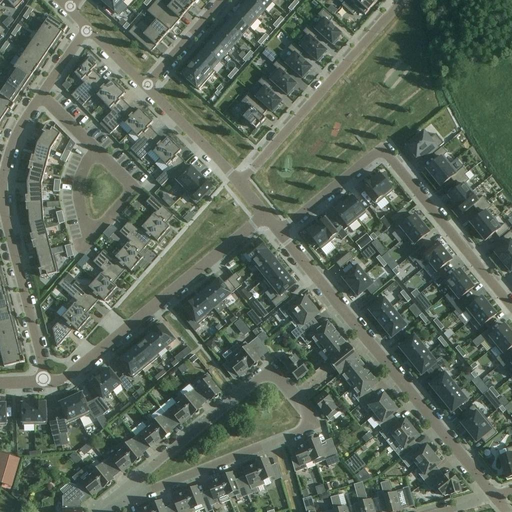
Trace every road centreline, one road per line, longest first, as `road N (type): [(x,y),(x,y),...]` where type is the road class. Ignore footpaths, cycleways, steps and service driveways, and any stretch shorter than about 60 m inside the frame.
road 1 (residential): [(108,504),(262,377),(279,379),(295,396),(307,416),(302,429),(145,491)]
road 2 (residential): [(494,497),(277,231)]
road 3 (residential): [(277,231),(382,153),(511,307)]
road 4 (residential): [(42,93),(9,148),(3,201),(48,382)]
road 5 (residential): [(48,382),(69,376),(264,216)]
road 6 (residential): [(397,0),(237,183)]
road 7 (residential): [(98,151),(134,187),(89,229),(78,185),(90,160)]
road 8 (residential): [(237,183),(145,86)]
